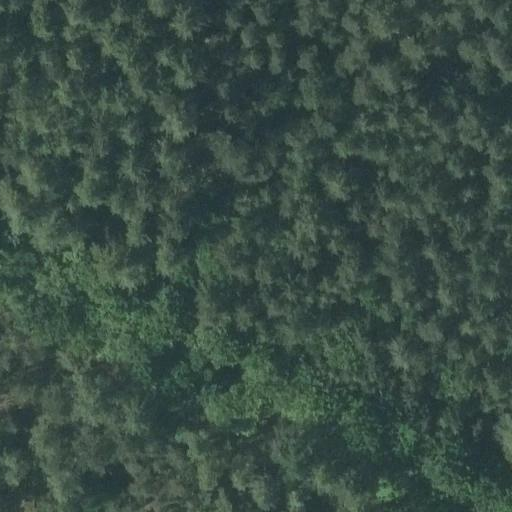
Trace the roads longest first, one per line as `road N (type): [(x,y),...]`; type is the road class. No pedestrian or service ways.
road 1 (track): [(511,495),(0,228)]
road 2 (track): [(200,0),(175,321)]
